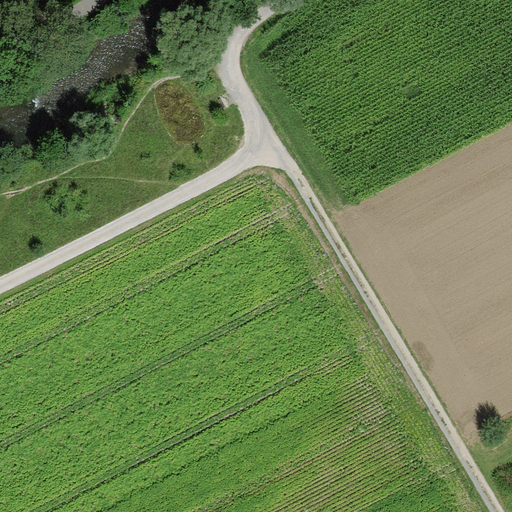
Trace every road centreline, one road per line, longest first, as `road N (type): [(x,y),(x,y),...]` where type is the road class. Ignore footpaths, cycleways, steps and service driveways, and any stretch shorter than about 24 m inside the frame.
road 1 (track): [(495,511),(227,58),(293,0)]
road 2 (track): [(0,283),(276,145)]
